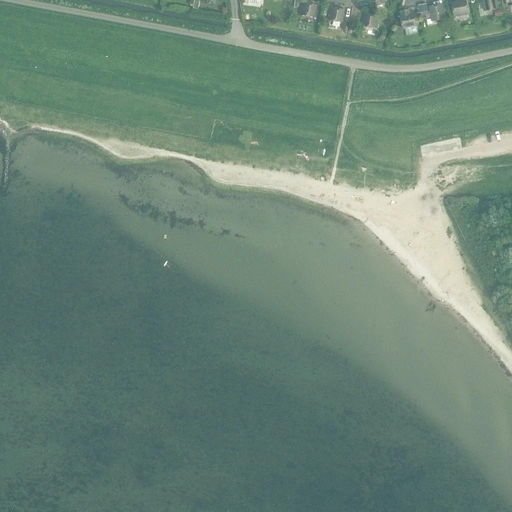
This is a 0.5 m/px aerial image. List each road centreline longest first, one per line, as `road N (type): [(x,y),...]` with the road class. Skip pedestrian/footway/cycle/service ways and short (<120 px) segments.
road 1 (unclassified): [(353,63),(12,0)]
road 2 (unclassified): [(353,63),(416,68),(511,51)]
